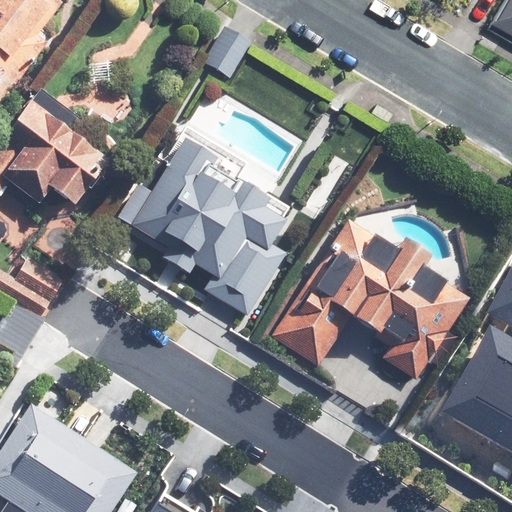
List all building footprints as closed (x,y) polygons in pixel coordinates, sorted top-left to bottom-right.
[(56,6),(48,0),(0,0),(0,98),(42,42),(34,36),(56,6)] [(511,0),(502,0),(488,27),(511,39),(511,0)] [(249,41),(220,26),(200,64),(229,79),(249,41)] [(114,155),(33,95),(0,139),(0,194),(3,190),(33,213),(43,198),(68,217),(114,155)] [(263,248),(283,213),(234,185),(243,168),(180,132),(171,149),(144,196),(131,188),(111,222),(125,230),(167,254),(151,282),(168,292),(175,280),(243,318),(278,257),(263,248)] [(396,239),(388,252),(341,224),(268,341),(316,370),(346,322),(386,346),(377,361),(416,385),(464,305),(416,276),(427,258),(396,239)] [(61,280),(26,258),(15,276),(50,298),(61,280)] [(511,275),(488,320),(511,333),(511,275)] [(445,427),(501,458),(494,469),(511,479),(511,350),(493,340),(445,427)] [(0,441),(0,500),(18,511),(109,511),(130,479),(20,409),(0,441)] [(188,511),(158,493),(146,511),(188,511)]
